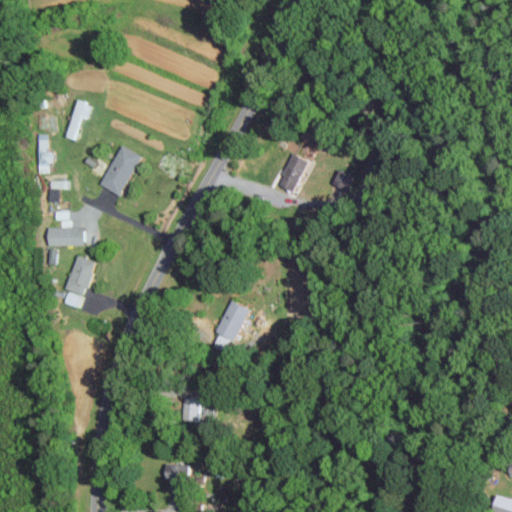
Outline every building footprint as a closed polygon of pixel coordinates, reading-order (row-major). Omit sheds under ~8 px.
[(70,135),(78,138),(86,116),(91,118),(96,103),(83,98),(70,135)] [(58,151),(52,150),(52,133),(41,133),(40,172),(52,172),(52,162),(57,162),(58,151)] [(147,155),(127,143),(104,183),(123,194),(147,155)] [(284,182),(301,190),(317,159),(300,150),(284,182)] [(89,244),(89,225),(52,226),(53,245),(89,244)] [(100,260),(81,254),(71,288),(90,294),(100,260)] [(224,323),(245,334),(259,307),(238,297),(224,323)] [(167,478),(169,478),(169,490),(192,489),(191,463),(166,464),(167,478)] [(511,511),(511,496),(507,495),(501,511),(511,511)]
